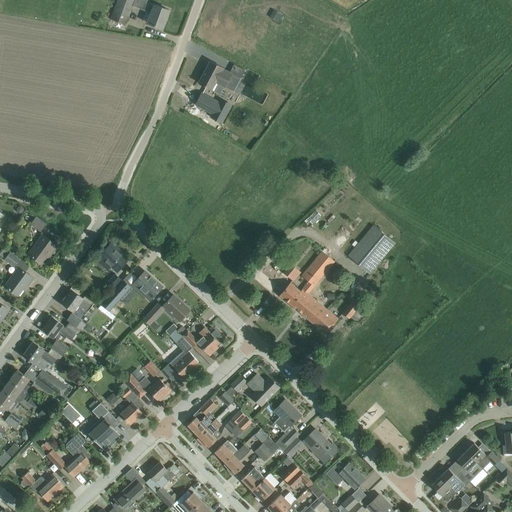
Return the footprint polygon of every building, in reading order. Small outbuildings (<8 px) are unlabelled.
[(117,0),(113,11),(110,20),(126,25),(133,6),(145,11),(147,12),(151,13),(150,17),(148,23),(153,25),(162,28),(169,10),(160,7),(155,5),(149,3),(149,0),(148,0),(117,0)] [(210,61),(206,69),(199,83),(211,90),(216,82),(233,91),(240,79),(222,69),(223,68),(210,61)] [(266,89),(259,99),(276,110),(275,112),(279,115),(286,106),(281,102),(283,100),(272,93),(274,90),(269,87),(267,90),(266,89)] [(201,93),(196,104),(214,114),(212,117),(221,123),(226,114),(216,108),(219,103),(201,93)] [(31,224),(40,231),(45,224),(36,217),(31,224)] [(369,274),(373,269),(378,273),(395,253),(390,249),(395,243),(374,225),(348,256),(369,274)] [(0,238),(3,241),(9,233),(4,230),(0,235),(0,238)] [(29,254),(42,263),(49,254),(50,254),(57,245),(43,235),(29,254)] [(129,259),(120,250),(112,243),(100,256),(117,272),(129,259)] [(4,259),(14,267),(20,259),(10,251),(10,252),(4,248),(3,249),(2,248),(0,251),(1,252),(0,253),(0,255),(4,259)] [(334,261),(322,251),(302,276),(309,281),(300,291),(290,283),(280,295),(298,311),(310,296),(308,294),(334,261)] [(297,270),(291,266),(285,273),(290,278),(297,270)] [(5,286),(10,290),(18,296),(25,286),(26,287),(33,277),(19,267),(5,286)] [(144,271),(138,279),(134,283),(152,299),(162,287),(144,271)] [(123,281),(115,273),(105,284),(112,290),(117,284),(118,286),(123,281)] [(113,291),(101,306),(109,311),(112,308),(121,298),(124,301),(129,294),(127,292),(130,288),(123,281),(118,286),(119,286),(114,292),(113,291)] [(86,294),(83,299),(72,290),(62,303),(73,311),(78,305),(85,310),(90,304),(92,306),(96,301),(86,294)] [(180,321),(183,317),(190,310),(173,295),(163,306),(180,321)] [(298,311),(314,324),(326,309),(310,296),(298,311)] [(354,298),(343,313),(349,318),(361,304),(354,298)] [(0,302),(0,319),(1,318),(2,319),(9,309),(0,302)] [(157,304),(143,319),(149,325),(153,320),(163,310),(157,304)] [(314,324),(326,333),(338,319),(326,309),(314,324)] [(67,320),(87,333),(88,332),(88,333),(92,327),(87,323),(86,324),(72,313),(67,320)] [(63,325),(60,323),(52,317),(42,329),(54,338),(58,332),(70,340),(74,335),(70,331),(63,326),(63,325)] [(174,324),(166,331),(169,335),(177,327),(174,324)] [(186,330),(183,326),(178,330),(182,334),(186,330)] [(197,342),(207,353),(210,356),(215,350),(213,348),(219,342),(218,341),(222,337),(215,330),(211,334),(205,328),(200,333),(203,336),(198,341),(197,342)] [(197,342),(198,341),(188,330),(183,335),(193,346),(197,342)] [(170,363),(182,377),(198,362),(188,351),(192,347),(182,337),(175,343),(183,351),(170,363)] [(51,347),(63,355),(68,348),(57,340),(51,347)] [(48,363),(51,365),(56,359),(44,351),(44,350),(33,342),(23,355),(43,369),(48,363)] [(151,360),(144,367),(154,377),(157,374),(160,371),(151,360)] [(17,370),(10,380),(28,393),(32,388),(28,385),(27,386),(26,385),(30,379),(17,370)] [(43,372),(42,371),(37,377),(52,389),(61,395),(68,386),(55,377),(54,378),(45,372),(43,372)] [(132,374),(125,380),(141,398),(148,392),(140,383),(132,374)] [(261,405),(272,394),(279,387),(271,379),(267,384),(257,374),(248,383),(256,391),(251,395),(261,405)] [(230,397),(239,388),(246,382),(241,376),(231,385),(232,385),(225,392),(230,397)] [(48,394),(52,389),(37,377),(33,383),(34,383),(31,387),(42,395),(45,391),(48,394)] [(146,377),(140,383),(148,392),(149,391),(150,392),(157,400),(158,399),(163,394),(165,397),(173,389),(167,382),(165,384),(162,381),(160,379),(154,385),(146,377)] [(2,390),(15,399),(20,403),(28,393),(10,380),(2,390)] [(126,398),(131,404),(121,413),(130,424),(142,413),(139,410),(145,405),(124,382),(118,388),(122,392),(120,393),(125,399),(126,398)] [(2,390),(0,393),(0,404),(3,406),(8,410),(8,409),(12,412),(12,411),(19,402),(15,399),(2,390)] [(230,397),(225,392),(220,397),(228,406),(233,400),(230,397)] [(118,399),(113,393),(106,399),(112,405),(118,399)] [(205,417),(217,406),(210,399),(193,415),(196,417),(188,425),(198,436),(211,424),(205,417)] [(282,450),(296,436),(299,434),(291,426),(301,415),(285,400),(275,410),(281,416),(274,422),(285,433),(275,443),(279,447),(282,450)] [(100,419),(88,430),(90,433),(89,434),(94,439),(95,440),(103,449),(108,445),(109,447),(110,447),(120,438),(120,437),(118,436),(120,434),(114,428),(111,425),(112,425),(110,423),(110,424),(103,416),(109,412),(110,412),(109,411),(101,403),(92,411),(100,419)] [(50,410),(47,407),(42,413),(45,415),(45,416),(44,417),(39,414),(38,416),(42,420),(46,424),(54,414),(50,410)] [(240,410),(232,418),(237,424),(246,416),(240,410)] [(12,411),(8,417),(19,424),(22,419),(12,411)] [(81,415),(72,424),(80,432),(89,424),(81,415)] [(246,416),(237,424),(243,430),(243,431),(252,422),(246,416)] [(19,424),(8,417),(5,421),(15,429),(19,424)] [(209,447),(216,440),(217,439),(211,432),(220,424),(216,419),(211,424),(198,436),(209,447)] [(21,430),(21,435),(25,438),(30,432),(24,427),(21,430)] [(315,429),(308,436),(303,441),(325,463),(338,449),(332,443),(329,446),(321,438),(323,436),(315,429)] [(76,458),(65,467),(67,469),(74,476),(90,461),(89,460),(92,457),(81,445),(86,441),(79,433),(78,432),(70,440),(72,442),(66,447),(76,458)] [(303,444),(296,436),(282,450),(293,462),(294,460),(292,458),(294,457),(294,458),(298,454),(295,452),(303,444)] [(223,443),(222,445),(215,452),(226,463),(238,450),(228,440),(224,444),(223,443)] [(45,455),(59,470),(65,464),(45,442),(40,446),(47,453),(45,455)] [(254,451),(259,456),(269,447),(264,442),(254,451)] [(279,447),(275,443),(274,442),(269,447),(259,456),(264,461),(279,447)] [(5,451),(9,455),(11,454),(12,456),(19,448),(18,446),(14,443),(6,452),(5,451)] [(466,451),(483,469),(490,461),(494,465),(499,460),(491,452),(486,456),(485,455),(485,454),(474,443),(466,451)] [(239,460),(243,457),(249,451),(243,445),(238,450),(226,463),(230,467),(227,470),(232,476),(235,473),(236,473),(244,465),(239,460)] [(0,456),(0,464),(0,465),(9,455),(5,451),(0,456)] [(460,471),(470,481),(483,469),(466,451),(457,460),(464,467),(460,471)] [(340,460),(327,473),(333,480),(337,484),(345,477),(355,488),(357,486),(364,479),(348,463),(345,466),(340,460)] [(159,462),(153,468),(151,466),(147,470),(149,472),(148,473),(160,486),(166,480),(167,482),(170,479),(175,485),(180,480),(175,475),(168,467),(166,469),(159,462)] [(287,482),(300,470),(294,463),(281,476),(287,482)] [(250,471),(248,472),(241,479),(252,490),(265,478),(269,473),(263,467),(254,476),(250,471)] [(440,477),(456,493),(458,491),(464,485),(465,486),(470,481),(460,471),(455,475),(448,468),(440,477)] [(300,470),(287,482),(293,488),(301,480),(305,484),(310,480),(300,470)] [(52,474),(45,480),(43,477),(40,477),(36,481),(28,472),(22,478),(35,492),(38,490),(47,501),(63,486),(52,474)] [(324,475),(315,483),(320,489),(329,480),(324,475)] [(456,493),(440,477),(431,485),(446,501),(450,497),(451,498),(456,493)] [(265,478),(252,490),(262,501),(275,489),(265,478)] [(115,507),(114,507),(118,511),(130,511),(126,507),(146,489),(136,479),(114,499),(117,502),(113,505),(111,502),(110,502),(115,507)] [(291,505),(283,511),(310,511),(313,510),(322,501),(327,497),(319,489),(313,483),(309,488),(317,498),(308,507),(306,506),(300,511),(297,511),(295,509),(299,505),(298,503),(295,501),(292,504),(290,505),(291,505)] [(162,487),(155,493),(169,507),(170,507),(176,501),(162,487)] [(188,497),(186,498),(187,498),(182,503),(186,508),(182,511),(190,511),(201,502),(193,493),(194,493),(193,492),(188,497)] [(280,494),(275,500),(268,507),(272,511),(283,511),(291,505),(290,505),(280,494)] [(461,499),(469,506),(473,502),(466,494),(461,498),(461,499)] [(475,511),(474,511),(494,511),(495,511),(491,507),(494,504),(489,499),(484,494),(481,497),(474,504),(470,507),(475,511)] [(340,510),(341,511),(346,511),(357,502),(351,495),(342,504),(340,502),(336,507),(340,510)] [(380,495),(372,501),(368,506),(374,511),(399,511),(396,509),(395,510),(380,495)] [(327,497),(322,501),(324,503),(326,505),(332,511),(338,511),(340,510),(336,507),(327,497)] [(462,511),(469,506),(461,499),(451,509),(454,511),(462,511)] [(201,502),(190,511),(208,511),(210,510),(209,510),(201,502)] [(363,511),(365,510),(359,503),(349,511),(363,511)]
